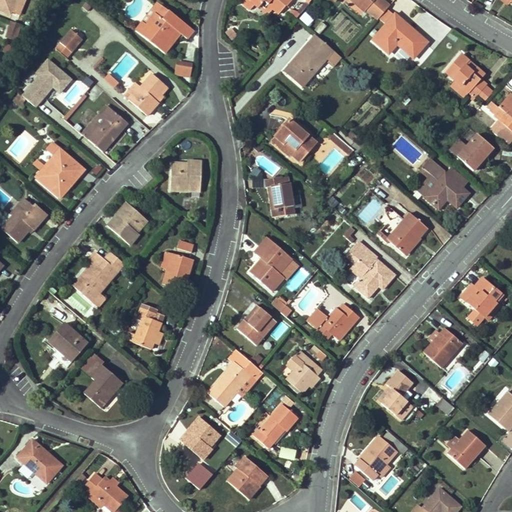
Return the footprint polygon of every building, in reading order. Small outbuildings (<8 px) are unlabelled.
[(0,0),(0,9),(9,14),(10,11),(14,0),(0,0)] [(14,0),(10,11),(18,15),(24,0),(14,0)] [(264,2),(262,0),(241,0),(241,4),(250,11),(255,6),(258,9),(260,7),(263,3),(264,2)] [(262,0),(264,2),(263,3),(273,11),(277,15),(286,7),(286,8),(292,2),(289,0),(262,0)] [(366,12),(376,21),(388,7),(379,0),(330,0),(334,4),(337,0),(348,0),(364,13),(366,12)] [(296,14),(299,16),(309,4),(306,2),(296,14)] [(260,7),(268,15),(273,11),(263,3),(260,7)] [(163,20),(170,12),(160,4),(144,23),(147,26),(157,15),(163,20)] [(288,15),(295,20),(299,16),(296,14),(292,10),(288,15)] [(397,45),(413,59),(426,43),(407,26),(405,28),(402,25),(404,23),(395,15),(394,17),(388,11),(380,20),(386,26),(373,41),(388,54),(397,45)] [(178,32),(180,35),(187,40),(194,32),(170,12),(163,20),(157,15),(147,26),(144,23),(136,31),(165,54),(172,45),(169,43),(178,32)] [(300,21),(307,27),(312,21),(305,15),(300,21)] [(20,25),(11,22),(5,37),(14,40),(16,36),(20,25)] [(314,31),(318,35),(325,27),(321,23),(314,31)] [(16,36),(20,37),(24,27),(20,25),(16,36)] [(72,32),(56,50),(66,58),(82,40),(72,32)] [(169,43),(172,45),(180,35),(178,32),(169,43)] [(326,60),(333,52),(314,36),(294,59),(298,63),(293,68),(293,67),(286,74),(302,88),(326,60)] [(69,61),(66,58),(56,50),(50,57),(63,69),(69,61)] [(334,67),(341,59),(333,52),(326,60),(334,67)] [(471,73),(464,66),(468,62),(460,55),(445,72),(468,92),(475,98),(486,86),(479,80),(483,75),(475,68),(471,73)] [(60,94),(73,79),(47,58),(34,73),(37,75),(21,95),(37,108),(53,88),(60,94)] [(294,59),(283,72),(286,74),(293,67),(293,68),(298,63),(294,59)] [(174,75),(191,77),(192,62),(176,60),(174,75)] [(471,73),(475,68),(468,62),(464,66),(471,73)] [(104,79),(114,88),(118,84),(108,75),(104,79)] [(128,100),(147,116),(158,103),(156,101),(161,95),(167,88),(152,75),(140,88),(139,87),(128,100)] [(468,92),(455,81),(450,87),(463,98),(468,92)] [(128,100),(139,87),(135,83),(124,96),(128,100)] [(486,86),(475,98),(482,104),(493,92),(486,86)] [(492,113),(499,119),(497,121),(511,134),(511,97),(508,94),(492,113)] [(156,101),(158,103),(164,97),(161,95),(156,101)] [(106,120),(88,139),(103,152),(127,123),(111,108),(103,117),(106,120)] [(106,120),(103,117),(100,115),(82,134),(88,139),(106,120)] [(294,151),(290,155),(299,163),(315,144),(288,121),(274,137),(283,145),(285,143),(294,151)] [(511,134),(497,121),(489,130),(508,145),(511,140),(511,134)] [(354,143),(358,138),(351,132),(347,136),(354,143)] [(342,150),(346,146),(332,134),(328,139),(342,150)] [(457,157),(472,171),(492,149),(476,135),(457,157)] [(283,145),(274,137),(270,141),(288,157),(290,155),(294,151),(285,143),(283,145)] [(358,138),(354,143),(361,149),(365,145),(358,138)] [(54,157),(60,149),(54,144),(47,151),(54,157)] [(348,156),(352,151),(349,148),(346,146),(342,150),(348,156)] [(64,190),(77,176),(79,178),(85,171),(60,149),(54,157),(56,159),(44,174),(41,172),(36,178),(61,199),(66,193),(64,190)] [(56,159),(54,157),(45,167),(38,160),(34,165),(41,172),(44,174),(56,159)] [(462,189),(445,174),(429,160),(419,171),(428,179),(417,191),(436,207),(445,198),(447,201),(456,208),(469,194),(462,189)] [(181,167),(180,164),(171,164),(170,191),(187,192),(187,191),(187,189),(192,189),(192,192),(200,192),(201,162),(187,161),(187,164),(187,167),(181,167)] [(445,174),(462,189),(468,183),(451,168),(445,174)] [(64,190),(66,193),(79,178),(77,176),(64,190)] [(272,188),(276,217),(295,215),(294,209),(301,208),(299,196),(292,197),(289,178),(281,179),(281,178),(265,180),(266,188),(268,188),(272,188)] [(268,188),(272,218),(276,217),(272,188),(268,188)] [(370,198),(356,216),(367,224),(380,206),(370,198)] [(436,207),(439,210),(447,201),(445,198),(436,207)] [(20,209),(12,217),(2,229),(18,244),(29,231),(31,228),(34,231),(47,216),(35,205),(33,207),(24,200),(18,207),(20,209)] [(115,222),(113,220),(107,227),(129,246),(139,235),(136,233),(134,232),(138,227),(140,228),(146,222),(126,203),(114,216),(115,217),(117,218),(115,222)] [(18,207),(10,215),(12,217),(20,209),(18,207)] [(417,237),(418,238),(427,229),(409,213),(386,240),(403,255),(409,249),(408,247),(417,237)] [(354,241),(350,237),(355,231),(352,228),(344,236),(351,243),(354,241)] [(406,257),(420,240),(418,238),(417,237),(408,247),(409,249),(403,255),(406,257)] [(256,255),(269,241),(267,239),(254,253),(256,255)] [(274,285),(282,276),(280,274),(292,260),(269,241),(256,255),(261,260),(264,263),(259,269),(256,266),(250,273),(267,288),(271,282),(274,285)] [(179,242),(176,249),(191,254),(193,247),(179,242)] [(361,279),(354,287),(365,297),(377,284),(379,287),(383,289),(395,275),(358,243),(346,256),(355,265),(359,260),(369,269),(361,279)] [(167,269),(172,254),(165,252),(160,267),(167,269)] [(72,287),(90,302),(117,272),(94,253),(87,260),(91,264),(72,287)] [(172,254),(167,269),(163,285),(183,291),(192,261),(172,254)] [(355,265),(351,270),(361,279),(369,269),(359,260),(355,265)] [(272,292),(285,279),(282,276),(274,285),(271,282),(267,288),(272,292)] [(496,304),(493,303),(500,294),(483,279),(475,287),(479,291),(476,294),(469,288),(460,298),(483,319),(496,304)] [(377,284),(365,297),(368,299),(379,287),(377,284)] [(475,287),(472,285),(469,288),(476,294),(479,291),(475,287)] [(496,304),(483,319),(486,322),(506,299),(500,294),(493,303),(496,304)] [(273,306),(281,313),(287,307),(278,300),(273,306)] [(175,314),(179,310),(170,303),(167,307),(175,314)] [(251,312),(257,305),(254,303),(240,318),(243,321),(245,322),(253,314),(251,312)] [(341,313),(347,307),(344,304),(338,310),(341,313)] [(153,344),(158,332),(161,324),(154,321),(156,313),(157,310),(143,305),(138,315),(143,316),(138,329),(133,343),(151,350),(153,344)] [(253,314),(245,322),(243,321),(236,329),(255,346),(276,322),(257,305),(251,312),(253,314)] [(347,307),(341,313),(338,310),(336,308),(327,318),(317,309),(306,322),(316,330),(317,329),(321,325),(332,334),(336,338),(351,321),(353,323),(358,318),(347,307)] [(154,321),(161,324),(164,316),(156,313),(154,321)] [(143,316),(138,315),(136,314),(131,327),(138,329),(143,316)] [(336,338),(339,341),(353,323),(351,321),(336,338)] [(48,342),(58,350),(72,363),(88,345),(64,324),(48,342)] [(317,329),(328,338),(332,334),(321,325),(317,329)] [(423,353),(441,369),(463,344),(444,328),(438,335),(440,337),(432,345),(431,344),(423,353)] [(435,331),(427,340),(431,344),(432,345),(440,337),(438,335),(435,331)] [(158,346),(163,333),(158,332),(153,344),(158,346)] [(322,361),(327,354),(313,345),(308,352),(322,361)] [(242,398),(263,374),(257,369),(237,352),(229,360),(234,364),(208,394),(224,408),(236,393),(242,398)] [(309,386),(317,377),(306,367),(311,361),(300,352),(295,357),(294,356),(286,365),(293,372),(286,380),(302,394),(309,386)] [(250,360),(256,365),(263,358),(258,354),(254,358),(253,357),(250,360)] [(91,378),(103,365),(93,357),(81,370),(91,378)] [(306,367),(317,377),(322,371),(311,361),(306,367)] [(103,365),(91,378),(95,382),(84,394),(99,407),(111,394),(109,392),(112,389),(115,392),(123,383),(103,365)] [(400,422),(413,407),(407,402),(401,397),(407,390),(412,384),(398,372),(386,385),(389,388),(392,390),(380,404),(400,422)] [(317,377),(309,386),(312,389),(320,380),(317,377)] [(389,388),(377,401),(380,404),(392,390),(389,388)] [(401,397),(407,402),(413,395),(407,390),(401,397)] [(508,392),(487,415),(490,418),(511,395),(508,392)] [(490,418),(504,430),(511,421),(511,396),(511,395),(490,418)] [(282,402),(289,408),(293,403),(286,397),(282,402)] [(441,400),(436,406),(447,416),(453,410),(441,400)] [(274,443),(276,444),(298,419),(282,405),(260,430),(258,429),(253,435),(268,449),(274,443)] [(207,446),(211,441),(214,443),(220,436),(199,418),(188,430),(189,431),(191,433),(188,436),(186,434),(180,441),(202,460),(211,450),(209,448),(207,446)] [(468,431),(458,441),(451,450),(447,454),(464,470),(470,464),(468,462),(475,455),(476,456),(484,446),(468,431)] [(371,481),(377,475),(386,464),(396,453),(379,437),(359,459),(360,460),(355,466),(371,481)] [(451,450),(458,441),(454,438),(447,446),(451,450)] [(17,458),(46,485),(62,467),(33,440),(17,458)] [(396,440),(392,444),(403,454),(407,450),(396,440)] [(294,460),(296,449),(280,447),(278,457),(294,460)] [(256,484),(260,481),(262,482),(267,477),(245,457),(236,468),(237,469),(240,472),(235,477),(233,475),(227,481),(248,500),(259,488),(258,486),(256,484)] [(386,464),(377,475),(381,478),(390,467),(386,464)] [(86,476),(83,473),(74,483),(78,486),(86,476)] [(353,473),(348,479),(356,487),(361,481),(353,473)] [(89,497),(92,494),(104,505),(112,511),(123,511),(126,510),(121,506),(128,497),(117,487),(110,481),(105,477),(102,480),(96,474),(80,491),(88,497),(89,497)] [(110,481),(117,487),(120,484),(113,478),(110,481)] [(442,511),(445,510),(447,511),(456,511),(461,507),(440,488),(422,508),(418,505),(411,511),(442,511)] [(89,497),(102,507),(104,505),(92,494),(89,497)]
